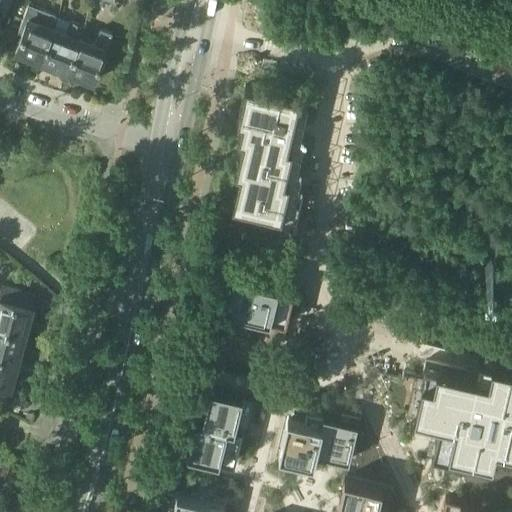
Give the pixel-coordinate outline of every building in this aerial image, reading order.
[(15,48),(43,59),(59,20),(59,17),(27,5),(17,31),(21,33),(15,48)] [(84,26),(59,17),(59,20),(43,59),(68,69),(81,37),(84,26)] [(95,42),(81,37),(68,69),(94,80),(113,33),(100,28),(95,42)] [(352,77),(351,91),(360,92),(362,78),(352,77)] [(240,172),(232,204),(281,216),(290,180),(285,179),(293,146),(288,145),(300,96),(246,83),(237,119),(242,120),(238,137),(243,138),(235,170),(240,172)] [(233,273),(225,307),(286,322),(294,288),(233,273)] [(0,326),(25,333),(32,305),(24,303),(27,291),(4,285),(1,298),(0,297),(0,326)] [(0,355),(17,360),(25,333),(0,326),(0,355)] [(426,357),(414,408),(439,414),(432,447),(474,457),(489,460),(491,461),(492,459),(495,446),(495,443),(496,440),(511,443),(511,360),(479,353),(475,369),(426,357)] [(479,421),(461,496),(493,504),(500,505),(498,511),(511,511),(511,360),(479,353),(475,369),(492,373),(488,391),(505,395),(498,426),(479,421)] [(0,384),(10,387),(17,360),(0,355),(0,384)] [(202,418),(202,419),(242,428),(242,429),(249,431),(258,396),(210,385),(202,418)] [(324,414),(315,451),(316,452),(333,456),(347,459),(349,459),(360,412),(342,407),(339,417),(324,414)] [(288,416),(279,453),(298,458),(312,461),(314,462),(316,452),(315,451),(324,414),(307,410),(304,420),(288,416)] [(195,416),(187,451),(234,462),(242,429),(242,428),(202,419),(202,418),(195,416)] [(337,509),(336,511),(339,511),(386,511),(388,504),(378,502),(382,486),(345,477),(340,495),(337,509)] [(177,491),(171,511),(222,511),(225,502),(177,491)] [(446,492),(440,511),(491,511),(493,504),(461,496),(446,492)]
